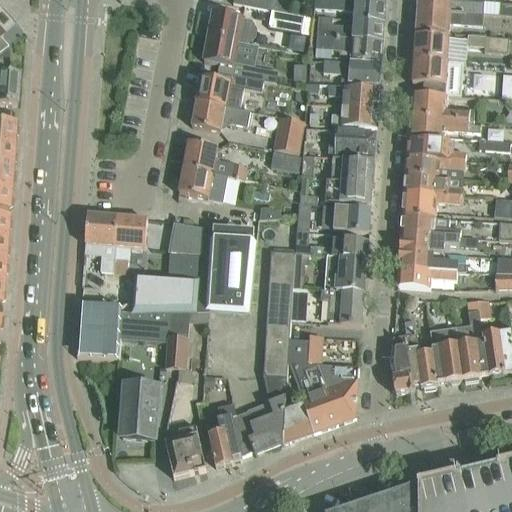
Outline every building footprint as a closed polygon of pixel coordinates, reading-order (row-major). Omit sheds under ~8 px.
[(262,0),(234,0),(234,7),(267,13),(270,1),(262,0)] [(385,26),(387,5),(320,0),(320,12),(354,14),(353,23),(371,25),(385,26)] [(452,0),(419,0),(418,13),(483,17),(484,5),(452,3),(452,0)] [(511,7),(500,6),(499,18),(511,19),(511,7)] [(482,29),(483,17),(418,13),(417,34),(449,37),(450,27),(482,29)] [(314,22),(305,20),(273,14),(270,30),(302,36),(303,34),(312,35),(314,22)] [(242,21),(233,19),(214,15),(209,40),(249,48),(258,41),(259,33),(254,24),(242,22),(242,21)] [(384,45),(385,26),(371,25),(353,23),(353,30),(332,29),(333,21),(318,20),(317,40),(384,45)] [(0,34),(0,56),(8,49),(1,40),(3,38),(0,34)] [(448,65),(449,41),(416,38),(415,63),(448,65)] [(508,41),(468,38),(467,49),(484,50),(484,54),(507,56),(508,41)] [(209,40),(204,65),(220,68),(218,76),(252,82),(269,85),(271,75),(252,71),(256,49),(249,48),(209,40)] [(383,65),(384,45),(317,40),(316,59),(332,60),(332,53),(351,54),(350,62),(383,65)] [(462,101),(465,67),(448,65),(415,63),(413,87),(425,88),(424,98),(432,99),(444,99),(445,100),(462,101)] [(381,89),(382,69),(324,65),(323,78),(342,79),(341,86),(381,89)] [(19,77),(0,75),(0,107),(17,109),(19,77)] [(250,94),(252,82),(218,76),(217,84),(202,81),(197,105),(242,114),(246,93),(250,94)] [(320,97),(321,88),(310,87),(309,96),(320,97)] [(379,113),(380,92),(361,91),(329,89),(329,99),(342,100),(342,110),(379,113)] [(444,99),(432,99),(424,98),(412,97),(410,120),(474,125),(475,114),(444,111),(445,100),(444,99)] [(253,116),(242,114),(197,105),(192,130),(221,136),(230,130),(250,134),(253,116)] [(378,132),(379,113),(342,110),(341,119),(332,119),(332,129),(378,132)] [(320,118),(310,117),(309,127),(319,128),(320,118)] [(481,137),(481,130),(474,130),(474,125),(410,120),(409,139),(442,141),(443,134),(481,137)] [(306,126),(282,122),(275,154),(300,158),(306,126)] [(0,145),(14,147),(16,126),(0,125),(0,145)] [(375,165),(377,136),(357,135),(307,132),(306,142),(320,143),(320,140),(335,141),(335,148),(331,147),(330,157),(350,158),(350,162),(375,165)] [(453,146),(429,144),(409,143),(407,161),(466,165),(467,157),(452,156),(453,146)] [(479,154),(511,156),(511,145),(480,143),(479,154)] [(14,147),(0,145),(0,168),(12,169),(14,147)] [(189,146),(185,171),(214,178),(219,152),(189,146)] [(274,155),(271,170),(298,175),(301,160),(274,155)] [(314,182),(315,160),(303,159),(301,181),(306,182),(314,182)] [(373,187),(375,165),(350,162),(334,161),(333,184),(342,185),(373,187)] [(465,173),(466,165),(407,161),(406,180),(438,182),(464,184),(465,173)] [(0,190),(11,192),(12,171),(12,169),(0,168),(0,190)] [(257,174),(247,172),(232,169),(230,181),(254,186),(257,174)] [(210,203),(214,178),(185,171),(180,197),(210,203)] [(464,192),(464,184),(438,182),(406,180),(405,196),(463,200),(464,192)] [(305,200),(306,182),(301,181),(299,208),(301,208),(309,209),(318,209),(318,200),(305,200)] [(372,209),(373,187),(342,185),(333,184),(328,183),(327,206),(352,207),(372,209)] [(0,211),(9,212),(11,192),(0,190),(0,211)] [(462,208),(463,200),(405,196),(403,219),(436,221),(436,217),(437,206),(462,208)] [(307,237),(309,209),(301,208),(299,236),(307,237)] [(369,237),(371,213),(351,211),(336,210),(334,235),(349,236),(369,237)] [(114,276),(118,220),(88,218),(85,258),(103,259),(102,275),(114,276)] [(0,239),(7,240),(9,220),(0,219),(0,239)] [(449,222),(436,221),(403,219),(402,237),(460,241),(460,234),(448,233),(449,222)] [(147,243),(148,223),(118,220),(114,276),(127,277),(130,251),(132,251),(131,254),(141,254),(141,252),(146,253),(147,243)] [(499,243),(511,243),(511,226),(501,226),(499,243)] [(204,231),(201,231),(174,227),(168,256),(202,258),(204,231)] [(477,242),(460,241),(402,237),(400,255),(433,257),(444,258),(445,248),(477,250),(477,242)] [(212,241),(209,274),(200,273),(200,283),(198,311),(211,312),(236,314),(250,314),(259,244),(212,241)] [(367,264),(369,245),(335,243),(334,252),(320,251),(321,250),(297,248),(296,259),(310,260),(328,261),(367,264)] [(264,380),(287,381),(296,252),(274,250),(274,255),(273,255),(268,315),(264,380)] [(443,267),(444,258),(433,257),(400,255),(399,273),(457,277),(457,275),(466,275),(467,269),(443,267)] [(310,269),(310,260),(296,259),(296,268),(310,269)] [(365,296),(367,264),(328,261),(326,294),(365,296)] [(497,278),(498,278),(511,277),(511,262),(498,262),(497,278)] [(457,285),(457,277),(399,273),(398,290),(431,293),(431,283),(457,285)] [(511,293),(511,277),(498,278),(498,294),(511,293)] [(197,315),(198,311),(200,283),(136,278),(133,317),(190,315),(197,315)] [(362,330),(365,296),(326,294),(322,294),(321,304),(330,305),(328,328),(362,330)] [(489,379),(483,339),(480,323),(480,319),(478,304),(468,305),(471,330),(455,332),(458,348),(463,383),(465,383),(465,386),(479,384),(478,381),(489,379)] [(490,322),(488,305),(478,304),(480,319),(480,323),(490,322)] [(81,307),(77,361),(117,362),(121,310),(81,307)] [(188,343),(189,326),(210,326),(211,312),(198,311),(197,315),(190,315),(133,317),(121,318),(120,344),(121,344),(121,343),(168,346),(169,342),(188,343)] [(438,387),(434,355),(433,349),(420,351),(416,324),(405,326),(407,339),(411,365),(415,391),(421,390),(421,392),(424,391),(425,394),(437,392),(436,389),(439,389),(438,387)] [(463,383),(458,348),(455,332),(431,336),(433,349),(434,355),(438,387),(449,385),(449,386),(452,388),(459,386),(461,384),(463,383)] [(511,375),(511,336),(511,335),(483,339),(489,379),(493,379),(493,383),(504,381),(503,377),(511,375)] [(392,371),(394,379),(392,387),(393,395),(396,397),(415,394),(415,391),(411,365),(407,339),(394,341),(392,371)] [(186,374),(188,343),(169,342),(168,346),(166,372),(186,374)] [(315,437),(357,422),(359,371),(322,369),(311,368),(312,345),(292,345),(290,369),(304,407),(315,437)] [(248,439),(255,459),(284,448),(286,415),(287,381),(264,380),(270,406),(247,415),(250,423),(249,424),(254,437),(248,439)] [(155,444),(159,393),(155,392),(127,390),(123,442),(155,444)] [(315,437),(304,407),(291,413),(286,415),(284,448),(315,437)] [(233,420),(237,419),(235,408),(220,411),(222,422),(219,423),(222,436),(209,439),(216,471),(234,467),(234,466),(243,464),(233,420)] [(207,474),(202,455),(199,442),(205,440),(202,429),(179,434),(181,443),(166,446),(174,482),(207,474)] [(511,511),(511,466),(504,468),(504,467),(503,468),(503,467),(497,468),(498,469),(496,469),(497,470),(481,474),(481,473),(478,474),(479,474),(465,478),(463,478),(463,477),(462,478),(461,476),(456,478),(456,479),(455,479),(456,482),(426,489),(425,486),(424,487),(423,485),(418,487),(419,488),(418,489),(418,511),(511,511)] [(418,511),(418,489),(417,490),(417,491),(417,506),(389,506),(389,511),(367,511),(365,511),(418,511)] [(417,506),(417,491),(408,494),(408,495),(407,495),(407,494),(390,500),(391,501),(390,501),(389,500),(373,506),(373,507),(372,507),(372,506),(355,511),(354,511),(353,511),(365,511),(367,511),(389,511),(389,506),(417,506)]
